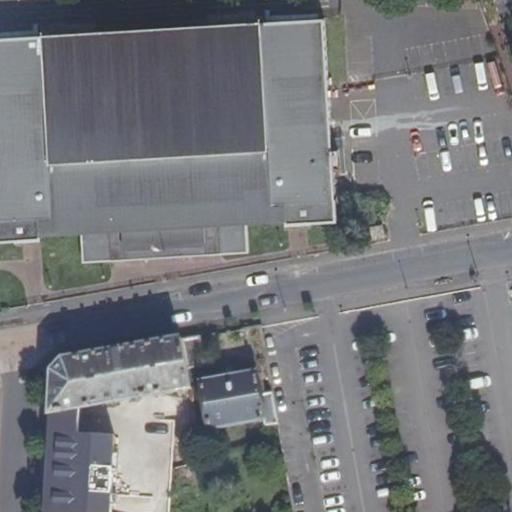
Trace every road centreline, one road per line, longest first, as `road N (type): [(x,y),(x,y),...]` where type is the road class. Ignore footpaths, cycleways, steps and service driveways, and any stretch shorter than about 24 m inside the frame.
road 1 (secondary): [(511,250),(22,340)]
road 2 (unknown): [(372,0),(0,17)]
road 3 (unknown): [(389,116),(384,71),(398,54),(462,51),(476,101)]
road 4 (residential): [(12,511),(22,340)]
road 5 (unknown): [(476,101),(488,178),(400,194)]
